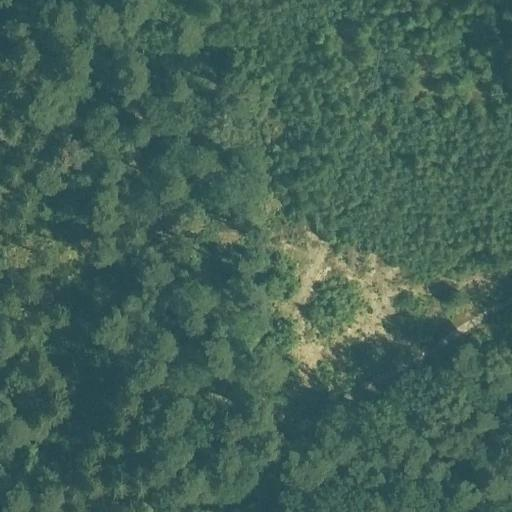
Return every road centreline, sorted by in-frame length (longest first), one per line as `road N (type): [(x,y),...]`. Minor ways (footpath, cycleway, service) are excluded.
road 1 (track): [(167,511),(511,301)]
road 2 (track): [(353,511),(511,461)]
